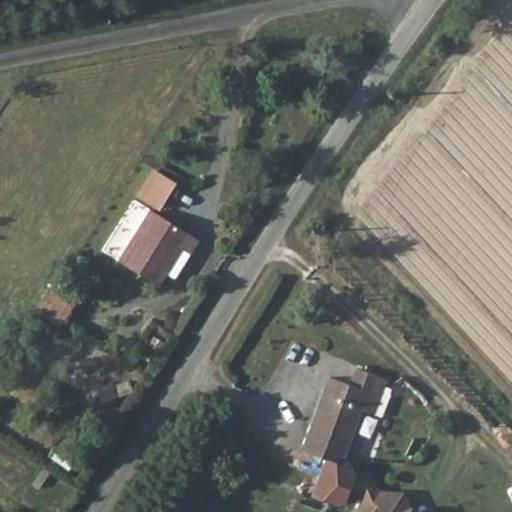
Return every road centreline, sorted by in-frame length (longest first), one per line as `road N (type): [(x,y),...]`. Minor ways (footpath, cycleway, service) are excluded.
road 1 (unclassified): [(96,511),(285,207)]
road 2 (unclassified): [(0,65),(335,0)]
road 3 (unclassified): [(285,207),(429,0)]
